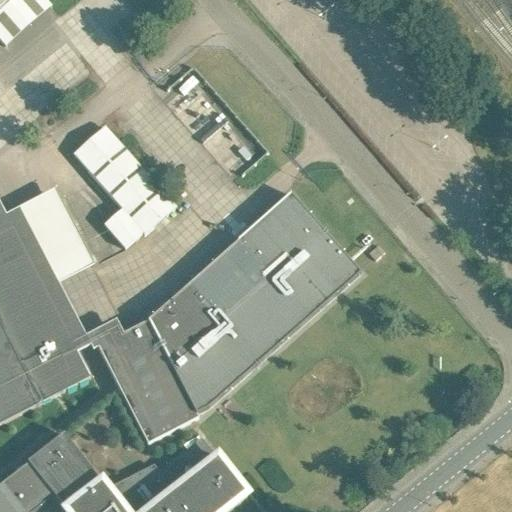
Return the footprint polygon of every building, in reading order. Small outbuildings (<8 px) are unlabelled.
[(0,0),(0,10),(11,0),(0,0)] [(121,211),(104,227),(126,250),(175,206),(104,125),(71,153),(121,211)] [(127,335),(99,349),(148,446),(199,420),(197,417),(209,412),(361,275),(324,233),(291,196),(238,244),(149,323),(127,335)] [(0,511),(0,425),(90,379),(0,204),(0,511)] [(378,247),(369,255),(375,262),(384,254),(378,247)] [(228,511),(247,498),(202,441),(159,474),(153,467),(108,490),(76,451),(63,435),(0,486),(0,511),(37,511),(55,500),(64,511),(228,511)]
